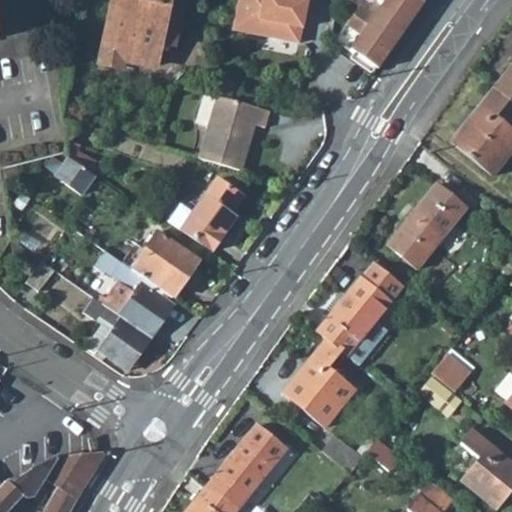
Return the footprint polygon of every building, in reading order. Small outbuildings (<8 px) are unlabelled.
[(112,0),(100,63),(122,68),(124,59),(156,66),(161,41),(173,44),(182,0),(112,0)] [(238,0),(235,33),(303,40),(307,0),(238,0)] [(383,0),(384,2),(375,15),(360,4),(346,24),(361,34),(351,49),(378,68),(424,2),(422,0),(383,0)] [(80,31),(96,35),(100,19),(83,15),(80,31)] [(68,92),(84,96),(96,35),(80,31),(68,92)] [(511,62),(494,85),(509,97),(511,99),(511,62)] [(511,127),(508,124),(495,114),(509,97),(494,85),(450,139),(492,173),(511,147),(511,127)] [(208,125),(217,96),(205,92),(196,121),(208,125)] [(242,169),(254,126),(264,128),(270,110),(217,96),(208,125),(199,157),(242,169)] [(511,99),(509,97),(495,114),(508,124),(511,118),(511,99)] [(73,163),(84,147),(68,141),(64,153),(62,155),(67,159),(73,163)] [(83,195),(95,178),(73,163),(67,159),(56,176),(83,195)] [(188,219),(175,210),(165,225),(177,234),(180,229),(211,250),(235,215),(230,212),(242,195),(216,178),(188,219)] [(465,205),(435,181),(387,241),(416,266),(465,205)] [(24,250),(17,199),(4,200),(10,241),(24,250)] [(200,259),(158,231),(132,269),(148,280),(173,297),(176,293),(177,294),(200,259)] [(10,241),(14,266),(26,264),(24,250),(10,241)] [(152,336),(175,303),(146,283),(148,280),(132,269),(105,250),(95,265),(104,272),(106,269),(117,277),(136,290),(123,308),(104,295),(100,301),(150,335),(152,336)] [(360,278),(357,276),(314,330),(324,339),(340,351),(344,354),(372,320),(401,284),(373,262),(360,278)] [(43,263),(28,285),(42,294),(56,272),(43,263)] [(136,290),(117,277),(104,295),(123,308),(136,290)] [(101,349),(129,369),(152,336),(150,335),(100,301),(91,316),(98,321),(102,315),(108,319),(113,322),(96,345),(101,349)] [(88,347),(97,354),(101,349),(96,345),(113,322),(108,319),(88,347)] [(384,330),(372,320),(344,354),(353,362),(356,364),(384,330)] [(340,378),(327,367),(340,351),(324,339),(281,392),(323,426),(352,389),(340,378)] [(340,351),(327,367),(340,378),(353,362),(344,354),(340,351)] [(456,388),(470,370),(447,351),(432,369),(456,388)] [(283,450),(254,425),(205,485),(235,510),(283,450)] [(511,484),(511,462),(471,428),(458,443),(476,458),(460,478),(494,507),(511,484)] [(322,447),(351,470),(367,450),(371,446),(363,440),(355,449),(334,433),(322,447)] [(391,469),(402,455),(379,436),(371,446),(367,450),(391,469)] [(0,485),(0,511),(9,511),(20,502),(21,493),(29,497),(34,497),(40,485),(43,477),(51,482),(57,486),(55,493),(45,511),(70,511),(104,452),(51,457),(3,482),(0,485)] [(51,482),(43,477),(40,485),(47,489),(51,482)] [(431,478),(416,496),(406,507),(412,511),(442,511),(454,497),(431,478)] [(183,511),(233,511),(235,510),(205,485),(183,511)]
